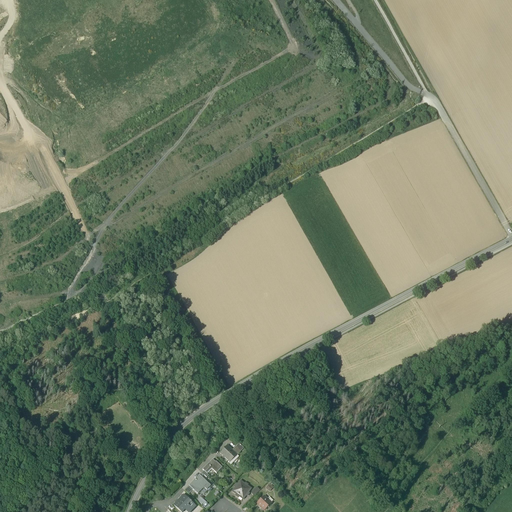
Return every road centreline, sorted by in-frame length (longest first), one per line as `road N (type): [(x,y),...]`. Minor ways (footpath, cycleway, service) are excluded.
road 1 (secondary): [(511,238),(197,413),(169,440),(129,511)]
road 2 (track): [(212,96),(101,232),(68,290),(73,297)]
